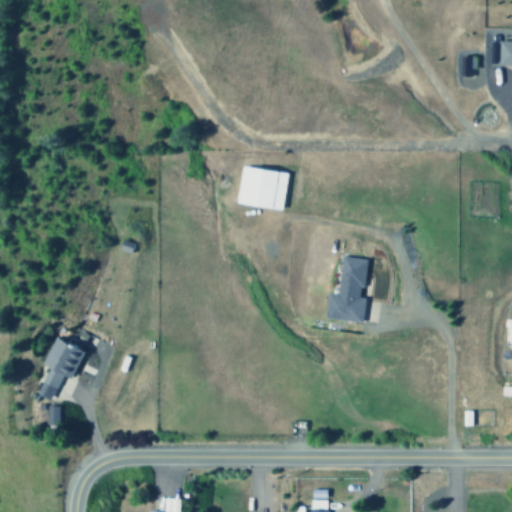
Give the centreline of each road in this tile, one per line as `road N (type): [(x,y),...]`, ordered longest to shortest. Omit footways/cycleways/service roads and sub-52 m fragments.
road 1 (residential): [(70,511),(93,476),(120,461),(354,451),(511,456)]
road 2 (track): [(148,12),(209,108),(260,146),(511,140)]
road 3 (track): [(476,141),(414,61),(385,0)]
